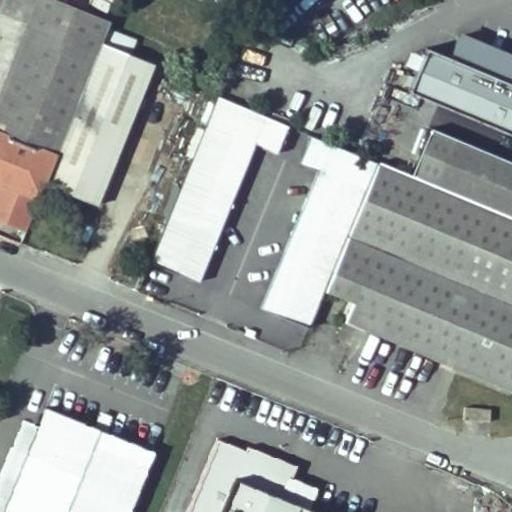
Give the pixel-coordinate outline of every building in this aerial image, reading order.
[(0,179),(1,179),(40,195),(45,181),(101,39),(110,17),(67,0),(37,0),(0,95),(0,179)] [(133,47),(136,37),(111,31),(108,41),(133,47)] [(511,55),(455,31),(444,57),(421,47),(402,91),(511,137),(511,55)] [(101,39),(45,181),(98,202),(153,60),(101,39)] [(169,148),(187,93),(173,89),(155,144),(169,148)] [(276,149),(287,122),(216,94),(146,268),(196,288),(256,141),(276,149)] [(511,165),(430,132),(412,176),(511,217),(511,165)] [(325,297),(332,279),(380,163),(308,133),(298,158),(319,167),(258,313),(309,335),(325,297)] [(380,163),(332,279),(361,291),(353,310),(346,327),(510,394),(511,389),(511,217),(412,176),(380,163)] [(0,181),(0,218),(27,229),(40,195),(1,179),(0,181)] [(332,279),(325,297),(353,310),(361,291),(332,279)] [(491,409),(464,407),(463,419),(490,421),(491,409)] [(130,511),(154,453),(44,409),(26,455),(10,448),(0,471),(0,477),(15,483),(2,511),(130,511)] [(316,511),(268,493),(280,465),(217,440),(196,492),(224,503),(220,511),(316,511)]
